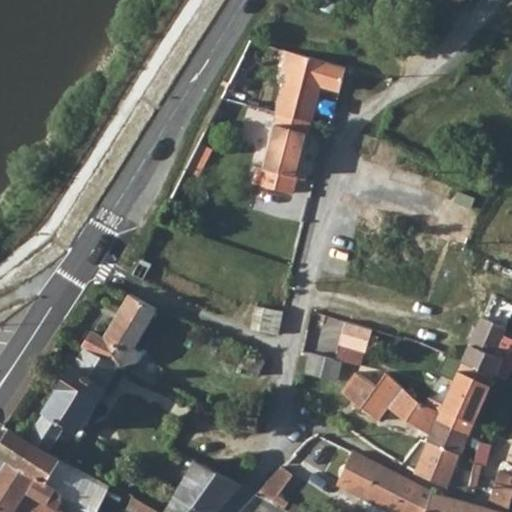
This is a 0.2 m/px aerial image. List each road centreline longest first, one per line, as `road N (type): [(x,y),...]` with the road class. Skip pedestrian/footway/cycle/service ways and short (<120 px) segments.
road 1 (secondary): [(244,0),(0,380)]
road 2 (residential): [(226,511),(285,424),(285,353),(341,142),(359,117)]
